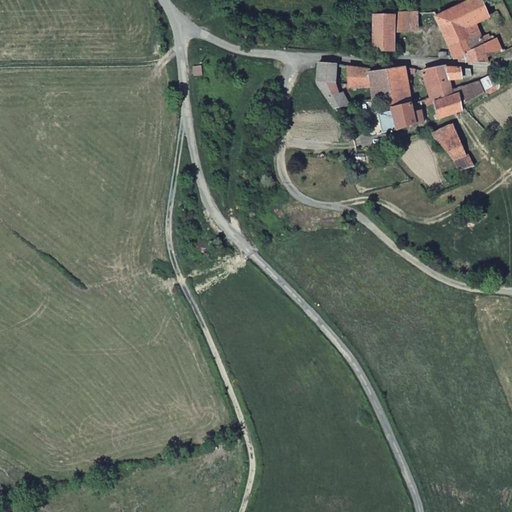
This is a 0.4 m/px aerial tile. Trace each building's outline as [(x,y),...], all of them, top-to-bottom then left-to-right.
[(486,55),(503,50),(497,37),(485,42),(476,24),(489,18),(480,0),(468,0),(434,16),(454,57),(454,60),(480,62),(488,62),(486,55)] [(418,30),(417,11),(394,11),(394,13),(395,31),(418,30)] [(371,14),(372,50),(395,50),(395,31),(394,13),(371,14)] [(317,80),(334,108),(352,104),(344,91),(340,92),(335,83),(336,65),(319,63),(317,80)] [(371,87),(373,100),(390,95),(387,70),(371,72),(370,69),(347,66),(348,87),(371,87)] [(387,70),(390,95),(391,109),(412,103),(406,68),(405,68),(387,70)] [(471,75),(469,70),(444,68),(422,72),(430,98),(431,97),(434,101),(458,92),(461,105),(485,91),(500,83),(495,73),(477,81),(454,89),(450,80),(464,78),(464,77),(471,75)] [(438,118),(464,110),(461,105),(458,92),(434,101),(434,103),(438,118)] [(430,98),(426,99),(428,105),(434,103),(434,101),(431,97),(430,98)] [(352,104),(355,108),(356,110),(368,107),(367,101),(352,104)] [(391,109),(397,128),(416,123),(414,113),(412,103),(391,109)] [(426,120),(423,110),(414,113),(416,123),(426,120)] [(467,155),(453,123),(433,133),(455,161),(460,171),(475,165),(470,154),(467,155)]
